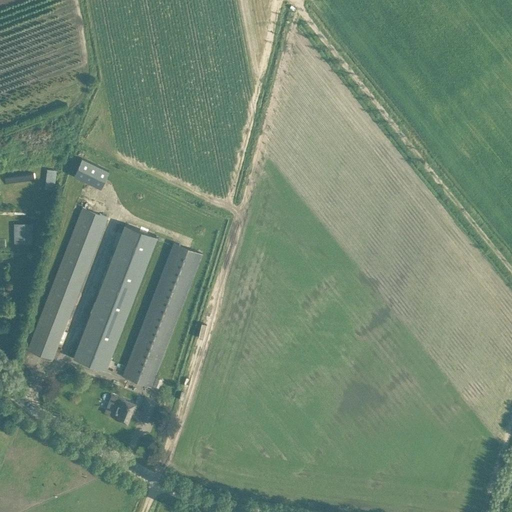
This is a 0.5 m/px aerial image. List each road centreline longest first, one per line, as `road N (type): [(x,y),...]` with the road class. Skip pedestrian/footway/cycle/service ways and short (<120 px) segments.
road 1 (unclassified): [(237,511),(194,500),(86,442),(0,383)]
road 2 (track): [(300,0),(297,6),(424,155)]
